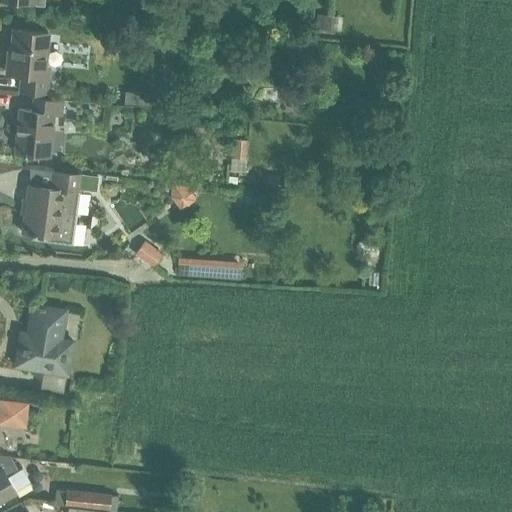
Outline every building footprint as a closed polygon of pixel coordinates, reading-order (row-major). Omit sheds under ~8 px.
[(317,14),(315,28),(340,31),(341,17),(317,14)] [(46,93),(48,76),(43,75),(48,32),(14,29),(11,57),(7,56),(6,73),(21,74),(20,91),(46,93)] [(125,91),(124,103),(140,104),(141,92),(125,91)] [(61,113),(62,98),(32,96),(31,109),(17,107),(13,152),(49,156),(53,113),(61,113)] [(249,160),(250,137),(235,136),(233,159),(249,160)] [(27,184),(21,231),(31,232),(31,235),(35,235),(35,236),(36,238),(37,238),(39,239),(40,240),(43,241),(44,241),(46,241),(47,241),(48,241),(49,240),(51,240),(52,239),(53,239),(71,241),(78,190),(79,188),(95,190),(97,176),(81,174),(51,171),(49,186),(27,184)] [(171,190),(186,208),(202,195),(188,177),(171,190)] [(163,253),(147,241),(138,252),(155,265),(163,253)] [(182,254),(181,272),(248,275),(249,258),(182,254)] [(62,392),(65,373),(68,373),(73,340),(61,338),(66,309),(32,303),(26,341),(19,340),(15,365),(41,369),(38,388),(62,392)] [(0,418),(10,420),(12,400),(0,398),(0,418)] [(0,499),(1,499),(28,484),(20,470),(18,471),(10,457),(0,456),(0,499)] [(64,489),(62,505),(69,506),(107,511),(109,494),(64,489)]
